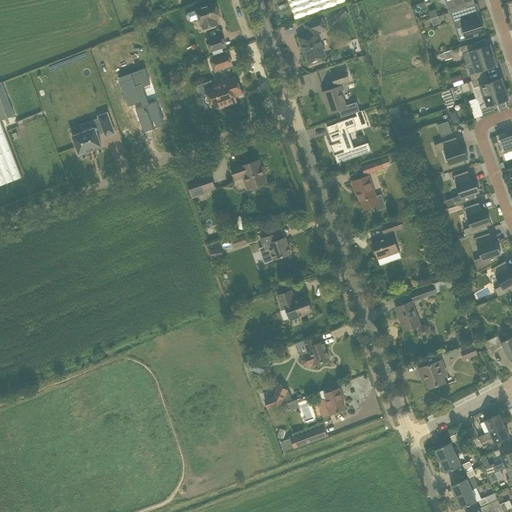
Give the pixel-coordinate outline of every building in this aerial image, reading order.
[(289,0),(296,19),(345,2),(344,0),(289,0)] [(452,0),(446,2),(450,12),(466,7),(464,1),(468,0),(452,0)] [(196,9),(196,10),(188,13),(186,16),(187,19),(191,21),(199,18),(200,24),(201,23),(203,29),(218,24),(216,18),(220,17),(215,3),(196,9)] [(468,14),(466,7),(450,12),(453,24),(461,22),(466,39),(476,35),(477,37),(483,35),(483,33),(485,32),(481,22),(480,22),(477,11),(468,14)] [(433,25),(441,22),(438,16),(431,19),(433,25)] [(322,19),(305,24),(308,33),(298,37),(302,47),(303,46),(309,62),(311,61),(313,63),(317,61),(318,59),(325,56),(319,37),(320,37),(318,31),(325,28),(322,19)] [(222,35),(212,38),(205,41),(209,52),(226,47),(222,35)] [(359,39),(351,40),(353,52),(361,51),(359,39)] [(469,51),(472,62),(494,55),(490,44),(475,49),(474,48),(472,43),(476,42),(461,47),(463,53),(469,51)] [(228,54),(213,59),(216,70),(232,65),(228,54)] [(497,65),(494,55),(472,62),(476,72),(470,74),(472,81),(487,76),(483,76),(482,72),(482,71),(497,65)] [(137,88),(149,84),(149,83),(148,83),(143,70),(132,74),(131,72),(130,72),(130,73),(132,77),(119,82),(128,105),(127,105),(138,102),(140,106),(133,109),(134,109),(142,131),(151,128),(151,129),(152,129),(152,128),(149,121),(152,121),(153,126),(162,122),(155,101),(143,105),(137,88)] [(332,76),(333,78),(335,85),(349,80),(346,71),(332,76)] [(451,76),(453,85),(463,84),(461,74),(451,76)] [(475,99),(505,89),(502,78),(486,83),(486,82),(485,82),(484,78),(487,76),(472,81),(477,96),(475,99)] [(242,94),(236,77),(213,85),(214,87),(206,90),(206,89),(208,95),(207,96),(206,98),(207,102),(209,103),(210,102),(212,108),(220,106),(221,108),(234,103),(232,97),(242,94)] [(14,115),(2,82),(0,82),(0,185),(22,177),(1,121),(14,115)] [(357,102),(346,106),(342,95),(344,94),(341,86),(323,92),(326,100),(327,100),(331,112),(339,110),(341,117),(356,112),(359,111),(357,102)] [(449,88),(443,90),(447,105),(453,104),(449,88)] [(509,100),(505,89),(475,99),(478,100),(480,105),(483,115),(498,110),(495,111),(493,106),(493,105),(509,100)] [(454,123),(460,120),(455,108),(449,111),(454,123)] [(357,116),(358,119),(365,117),(362,110),(359,111),(356,112),(357,116)] [(72,136),(79,154),(87,151),(87,152),(93,149),(101,145),(97,134),(103,132),(105,136),(115,133),(107,112),(97,116),(100,122),(93,125),(94,128),(72,136)] [(335,155),(337,163),(371,151),(368,142),(354,147),(347,129),(356,125),(353,117),(336,123),(339,131),(329,134),(335,151),(333,152),(334,155),(335,155)] [(452,133),(448,120),(437,124),(439,131),(443,130),(445,135),(452,133)] [(437,124),(429,125),(431,138),(439,136),(437,124)] [(511,135),(509,136),(507,131),(496,135),(497,137),(498,142),(503,154),(511,150),(511,135)] [(456,137),(434,144),(437,151),(444,149),(448,161),(441,164),(444,171),(465,163),(464,159),(468,158),(467,155),(468,154),(466,147),(464,148),(463,144),(459,146),(456,137)] [(365,174),(383,168),(390,165),(388,157),(380,160),(362,166),(365,174)] [(244,163),(231,167),(235,180),(244,177),(248,189),(266,182),(264,175),(265,174),(263,167),(261,167),(259,160),(244,165),(244,163)] [(477,181),(472,183),(468,171),(453,176),(460,195),(453,198),(455,204),(455,205),(477,197),(476,193),(480,192),(478,188),(480,188),(477,181)] [(188,182),(191,191),(192,195),(215,188),(210,174),(188,182)] [(368,175),(361,178),(352,181),(355,190),(357,190),(364,210),(379,205),(376,196),(375,196),(368,175)] [(455,204),(453,198),(445,200),(448,207),(455,204)] [(488,213),(487,213),(485,209),(482,211),(479,202),(464,207),(467,216),(471,227),(463,229),(466,236),(488,229),(486,225),(490,223),(489,220),(490,219),(488,213)] [(378,259),(387,255),(399,251),(392,233),(391,232),(404,227),(401,220),(382,227),(386,236),(383,237),(384,239),(372,243),(378,259)] [(280,239),(278,233),(261,238),(265,249),(270,247),(274,259),(291,253),(285,237),(280,239)] [(489,233),(475,238),(481,257),(474,260),(478,271),(498,259),(497,255),(501,254),(500,250),(501,250),(499,243),(497,244),(496,240),(492,241),(489,233)] [(234,246),(246,242),(243,235),(231,239),(234,246)] [(210,249),(212,259),(223,257),(221,247),(210,249)] [(511,271),(511,272),(505,261),(492,268),(502,286),(495,290),(499,297),(511,291),(511,271)] [(470,277),(464,280),(468,288),(474,285),(470,277)] [(437,292),(434,285),(411,293),(414,301),(437,292)] [(290,318),(312,310),(307,297),(295,301),(291,290),(278,295),(282,306),(285,305),(290,318)] [(411,301),(396,307),(404,331),(420,325),(411,301)] [(426,323),(416,327),(420,338),(431,333),(426,323)] [(484,342),(489,351),(490,355),(504,348),(510,360),(511,358),(511,336),(502,342),(498,335),(484,342)] [(316,337),(303,341),(307,353),(303,354),(301,359),(303,365),(307,367),(330,359),(323,341),(318,343),(316,337)] [(461,350),(461,351),(464,359),(478,354),(474,345),(461,350)] [(252,359),(250,367),(249,369),(263,373),(266,363),(252,359)] [(441,360),(418,369),(421,378),(425,376),(430,387),(445,382),(440,368),(444,367),(441,360)] [(323,417),(329,414),(345,409),(341,397),(343,396),(340,387),(338,388),(336,384),(325,388),(326,392),(324,393),(326,398),(317,401),(323,417)] [(290,400),(286,391),(283,392),(275,388),(271,397),(262,400),(265,409),(290,400)] [(489,431),(504,425),(499,413),(484,420),(489,431)] [(466,429),(471,440),(478,436),(477,434),(473,425),(473,426),(466,429)] [(510,437),(504,425),(489,431),(478,436),(481,443),(492,437),(495,443),(510,437)] [(323,426),(291,438),(281,442),(284,451),(294,447),(326,436),(323,426)] [(450,436),(453,441),(460,438),(457,433),(450,436)] [(482,444),(481,443),(478,436),(471,440),(473,446),(476,445),(477,446),(482,444)] [(440,461),(455,454),(450,442),(435,449),(440,461)] [(511,450),(500,456),(506,467),(511,464),(511,450)] [(440,461),(446,472),(460,465),(455,454),(440,461)] [(465,469),(472,466),(469,461),(462,464),(465,469)] [(475,475),(473,469),(466,472),(469,478),(475,475)] [(494,472),(490,475),(493,482),(498,480),(494,472)] [(451,485),(457,496),(472,489),(467,478),(451,485)] [(462,508),(477,500),(472,489),(457,496),(462,508)] [(487,496),(490,503),(497,499),(494,493),(487,496)] [(485,497),(481,499),(478,500),(481,506),(488,502),(485,497)] [(500,505),(497,499),(490,503),(480,508),(482,511),(485,511),(495,508),(500,505)] [(500,505),(503,511),(508,509),(505,502),(500,505)]
